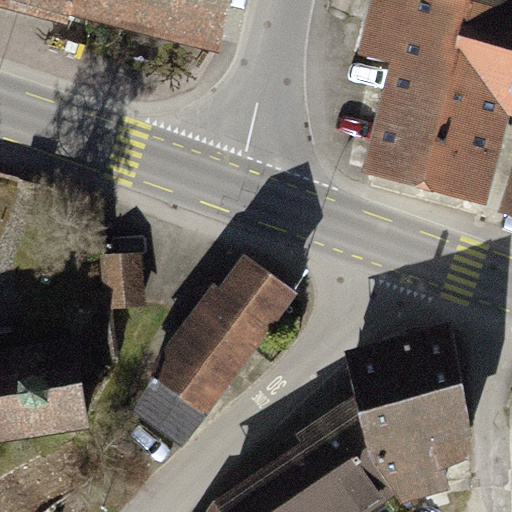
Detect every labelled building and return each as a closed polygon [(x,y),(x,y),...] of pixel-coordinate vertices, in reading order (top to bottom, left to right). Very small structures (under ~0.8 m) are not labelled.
[(78,0),(217,34),(225,0),(78,0)] [(511,0),(384,0),(369,55),(401,64),(374,167),(483,198),(507,111),(511,112),(511,0)] [(136,252),(95,255),(99,308),(140,304),(136,252)] [(295,293),(247,258),(157,381),(205,416),(295,293)] [(471,452),(453,331),(356,358),(366,408),(223,504),(229,511),(227,511),(348,511),(391,481),(471,452)] [(0,438),(73,428),(59,337),(0,345),(0,438)]
